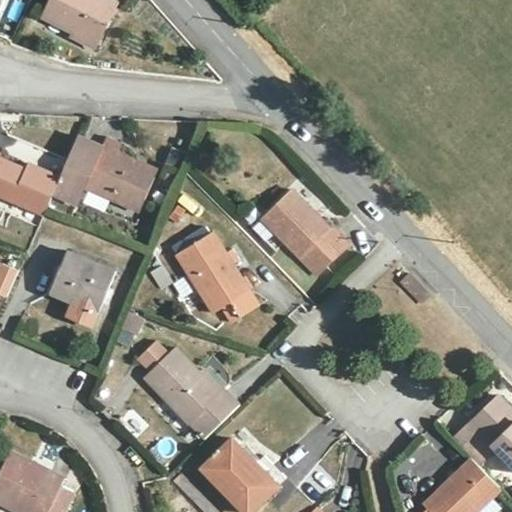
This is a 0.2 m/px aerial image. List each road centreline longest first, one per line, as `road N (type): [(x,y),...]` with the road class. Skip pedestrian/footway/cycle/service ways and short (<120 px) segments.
road 1 (unclassified): [(511,335),(287,102)]
road 2 (unknown): [(415,235),(312,330),(297,356),(307,377),(344,406),(401,419)]
road 3 (residential): [(287,102),(0,86)]
road 4 (residential): [(0,401),(54,397),(118,471),(120,511)]
road 5 (unclassified): [(287,102),(196,0)]
